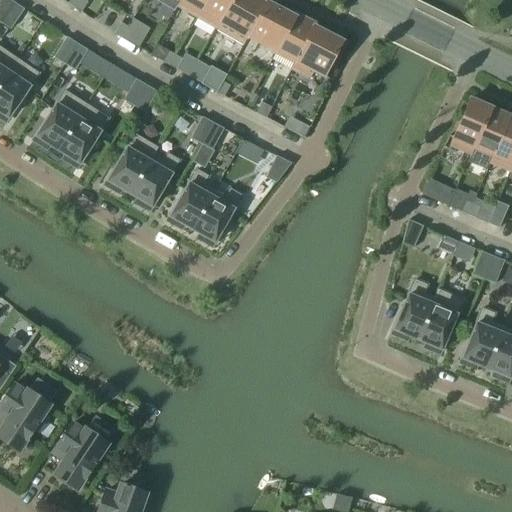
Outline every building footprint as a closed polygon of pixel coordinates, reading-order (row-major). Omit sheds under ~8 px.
[(14,3),(10,0),(0,0),(0,1),(0,22),(0,23),(14,3)] [(182,0),(179,7),(197,18),(207,0),(182,0)] [(207,0),(197,18),(216,29),(232,0),(207,0)] [(232,0),(216,29),(217,29),(221,22),(248,38),(267,2),(263,0),(232,0)] [(267,2),(248,38),(276,52),(296,14),(295,14),(294,16),(267,2)] [(14,3),(0,23),(11,30),(24,10),(14,3)] [(296,14),(276,52),(295,62),(291,69),(292,69),(315,24),(296,14)] [(129,26),(124,23),(117,32),(138,47),(151,29),(135,18),(129,26)] [(315,24),(292,69),(310,79),(314,72),(325,77),(342,41),(315,27),(316,24),(315,24)] [(77,44),(67,38),(54,58),(64,64),(77,44)] [(77,44),(64,64),(75,71),(88,51),(77,44)] [(158,46),(153,56),(179,68),(183,57),(158,46)] [(0,84),(17,59),(0,47),(0,84)] [(17,59),(0,84),(0,118),(5,123),(39,74),(17,59)] [(209,69),(200,84),(216,93),(217,93),(223,82),(227,75),(211,66),(209,69)] [(146,86),(136,80),(124,100),(134,107),(146,86)] [(217,93),(224,97),(230,86),(223,82),(217,93)] [(146,86),(134,107),(145,113),(157,92),(146,86)] [(87,105),(65,91),(41,128),(33,141),(47,150),(50,146),(58,151),(87,105)] [(473,147),(490,108),(470,99),(450,146),(471,155),(475,148),(473,147)] [(87,105),(58,151),(66,156),(63,160),(77,168),(109,119),(87,105)] [(493,156),(510,116),(490,108),(473,147),(475,148),(493,155),(493,156)] [(511,117),(510,116),(493,156),(493,155),(490,163),(510,172),(511,168),(511,117)] [(212,123),(203,117),(191,139),(201,144),(212,123)] [(305,136),(310,125),(290,117),(285,128),(305,136)] [(212,123),(201,144),(213,150),(224,129),(212,123)] [(157,148),(135,135),(113,173),(105,185),(119,194),(121,190),(130,194),(157,148)] [(264,151),(243,140),(236,154),(257,165),(264,151)] [(157,148),(130,194),(138,199),(135,203),(149,212),(179,161),(168,154),(163,162),(154,156),(158,148),(157,148)] [(277,156),(266,178),(276,183),(291,164),(277,156)] [(184,225),(192,230),(214,191),(204,185),(208,177),(197,170),(167,221),(182,229),(184,225)] [(422,195),(447,206),(454,191),(430,179),(428,182),(427,183),(422,194),(422,195)] [(214,191),(192,230),(200,235),(198,239),(212,247),(241,196),(230,189),(225,197),(214,191)] [(423,227),(408,220),(402,244),(413,249),(423,227)] [(493,257),(481,252),(472,274),(484,279),(493,257)] [(493,257),(484,279),(495,283),(504,261),(493,257)] [(439,290),(438,290),(434,298),(423,294),(427,285),(415,280),(392,334),(407,341),(409,336),(418,340),(439,290)] [(439,290),(418,340),(426,344),(424,348),(439,354),(462,300),(439,290)] [(503,327),(491,322),(495,314),(482,309),(460,363),(475,369),(477,365),(486,369),(503,327)] [(511,330),(503,327),(486,369),(495,372),(493,377),(508,383),(511,371),(511,330)] [(0,370),(0,390),(9,376),(0,370)] [(14,385),(0,406),(0,410),(10,417),(0,432),(0,438),(0,439),(15,450),(15,449),(19,451),(27,439),(27,440),(35,427),(50,405),(28,390),(26,393),(14,385)] [(37,432),(46,439),(54,428),(45,421),(37,432)] [(68,456),(55,475),(58,478),(57,478),(73,489),(73,488),(77,490),(85,478),(93,466),(93,465),(107,443),(86,429),(84,432),(72,424),(56,448),(68,456)] [(106,491),(98,511),(142,511),(143,510),(140,509),(146,493),(121,484),(117,495),(106,491)]
